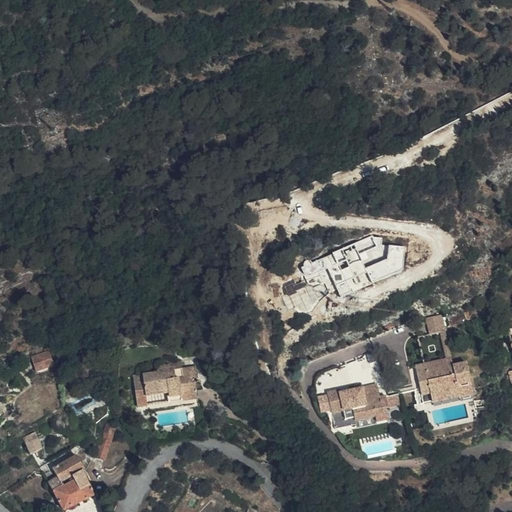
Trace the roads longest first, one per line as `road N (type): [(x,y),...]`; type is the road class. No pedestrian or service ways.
road 1 (track): [(511,66),(453,51),(398,8),(309,1),(158,15),(133,0)]
road 2 (residential): [(291,511),(249,461),(207,442),(158,462),(130,511)]
